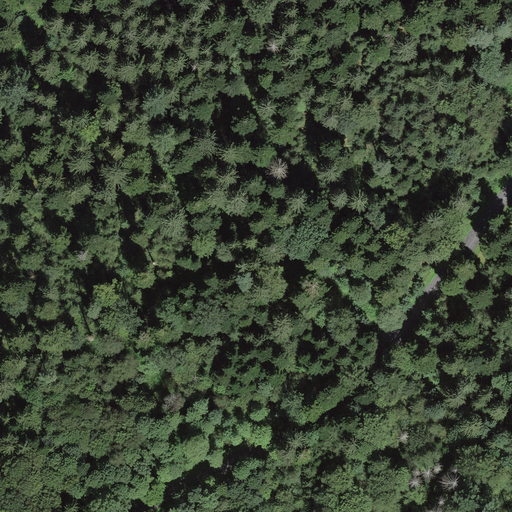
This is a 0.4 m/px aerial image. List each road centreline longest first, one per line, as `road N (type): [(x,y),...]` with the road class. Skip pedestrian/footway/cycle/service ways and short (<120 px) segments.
road 1 (track): [(0,65),(261,231),(392,341),(511,505)]
road 2 (tertiary): [(136,511),(344,402),(511,184)]
